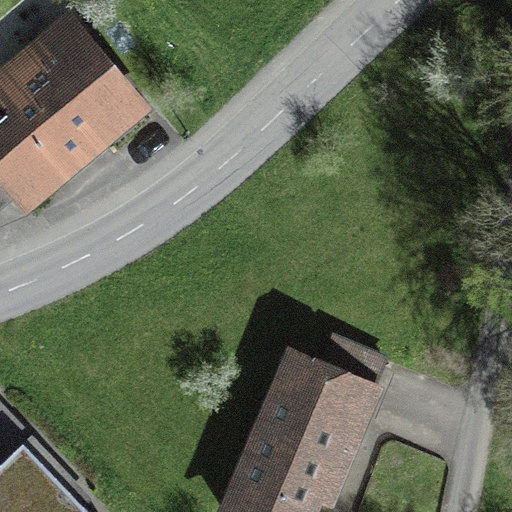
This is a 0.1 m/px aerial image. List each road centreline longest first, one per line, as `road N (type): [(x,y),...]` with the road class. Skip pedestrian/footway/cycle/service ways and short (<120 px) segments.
road 1 (residential): [(398,0),(197,185),(86,259),(0,296)]
road 2 (residential): [(511,268),(464,511)]
